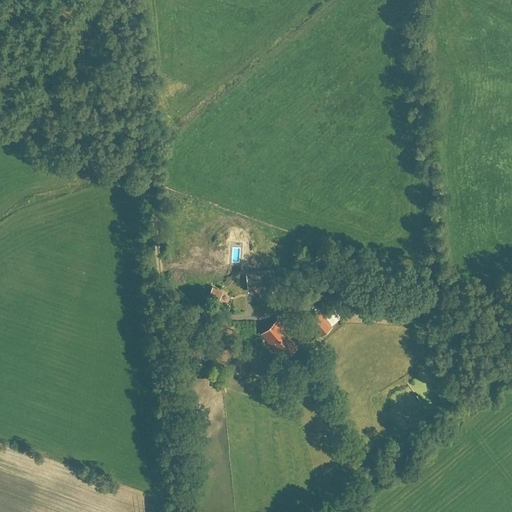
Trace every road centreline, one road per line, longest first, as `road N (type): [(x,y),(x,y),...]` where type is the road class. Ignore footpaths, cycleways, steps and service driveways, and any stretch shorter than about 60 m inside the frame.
road 1 (track): [(134,0),(185,511)]
road 2 (track): [(511,364),(336,511)]
